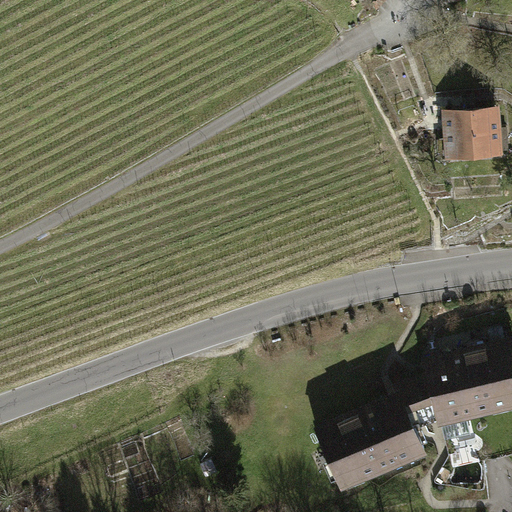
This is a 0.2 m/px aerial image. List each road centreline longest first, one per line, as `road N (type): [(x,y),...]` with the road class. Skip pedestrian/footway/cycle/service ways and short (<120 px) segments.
road 1 (tertiary): [(0,413),(373,284),(511,263)]
road 2 (track): [(434,0),(0,248)]
